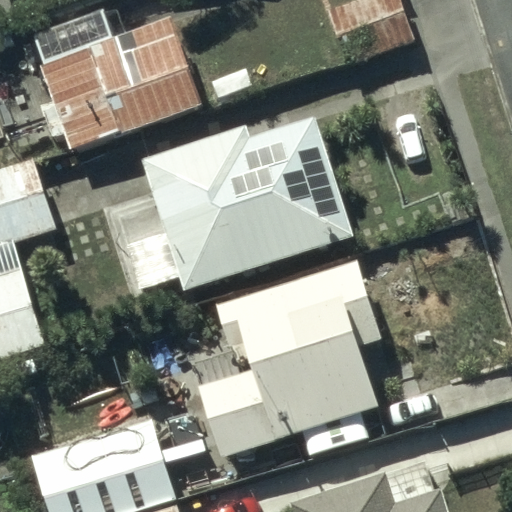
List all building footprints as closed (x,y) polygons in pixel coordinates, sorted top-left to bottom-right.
[(395,0),(377,0),(328,17),(346,70),(412,47),(395,0)] [(31,40),(69,156),(205,112),(177,26),(113,47),(102,16),(31,40)] [(140,169),(181,296),(352,242),(315,125),(251,145),(247,135),(140,169)] [(0,174),(0,250),(55,234),(35,165),(0,174)] [(199,392),(219,462),(378,416),(370,389),(392,383),(359,268),(214,310),(235,382),(199,392)] [(20,275),(0,280),(0,364),(44,351),(20,275)] [(28,446),(45,511),(160,511),(179,507),(153,413),(28,446)] [(446,511),(434,469),(290,511),(446,511)]
